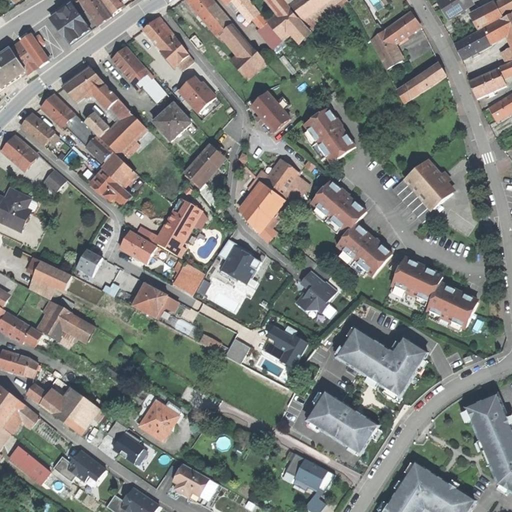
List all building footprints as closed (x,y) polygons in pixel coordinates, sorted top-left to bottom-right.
[(80,0),(90,14),(103,4),(99,0),(80,0)] [(122,11),(114,0),(105,0),(103,2),(114,17),(122,11)] [(189,0),(188,1),(219,38),(223,34),(233,26),(211,0),(189,0)] [(248,0),(236,0),(235,1),(242,9),(253,21),(261,15),(248,0)] [(269,0),(273,5),(282,12),(272,0),(269,0)] [(289,7),(283,0),(272,0),(282,12),(289,7)] [(336,0),(297,0),(296,1),(291,5),(305,24),(321,12),(326,8),(336,0)] [(344,0),(336,0),(326,8),(329,12),(344,0)] [(446,13),(451,21),(475,5),(471,0),(445,0),(440,4),(446,13)] [(511,0),(510,0),(499,6),(505,17),(511,12),(511,0)] [(242,9),(235,1),(229,5),(237,14),(242,9)] [(100,27),(113,18),(103,4),(90,14),(100,27)] [(53,20),(65,37),(86,23),(73,6),(64,13),(53,20)] [(474,21),(479,31),(505,17),(499,6),(487,12),(487,14),(474,21)] [(303,25),(289,7),(282,12),(268,23),(283,42),(298,30),(303,25)] [(327,19),(321,12),(305,24),(311,31),(327,19)] [(384,34),(394,48),(395,47),(422,28),(416,20),(412,14),(384,34)] [(265,20),(261,15),(253,21),(258,26),(265,20)] [(511,15),(501,21),(508,34),(511,42),(511,15)] [(153,25),(144,31),(163,53),(171,46),(173,44),(176,43),(171,37),(173,35),(160,19),(153,25)] [(268,23),(265,20),(258,26),(261,30),(268,23)] [(501,21),(485,31),(490,42),(508,34),(501,21)] [(93,32),(86,23),(65,37),(72,47),(83,39),(93,32)] [(304,25),(303,25),(298,30),(304,39),(311,33),(304,25)] [(251,47),(233,26),(223,34),(241,55),(251,47)] [(460,54),(464,61),(492,46),(490,42),(485,31),(456,46),(460,54)] [(404,62),(395,47),(394,48),(384,34),(373,41),(388,71),(404,62)] [(188,53),(173,35),(171,37),(176,43),(173,44),(176,48),(174,50),(171,46),(163,53),(162,53),(175,69),(179,66),(182,63),(180,60),(188,53)] [(38,66),(40,69),(50,62),(41,49),(35,40),(32,36),(22,43),(38,66)] [(40,36),(35,40),(41,49),(46,45),(40,36)] [(190,41),(203,56),(209,51),(196,36),(190,41)] [(27,73),(38,66),(22,43),(11,50),(27,73)] [(220,75),(230,66),(214,47),(209,51),(203,56),(220,75)] [(267,64),(251,47),(241,55),(232,63),(247,81),(267,64)] [(121,54),(113,61),(132,82),(145,70),(127,49),(121,54)] [(0,91),(22,77),(27,73),(11,50),(0,57),(0,91)] [(511,63),(511,51),(503,56),(508,65),(511,63)] [(191,56),(188,53),(180,60),(182,63),(191,56)] [(196,63),(191,56),(182,63),(179,66),(184,72),(196,63)] [(404,63),(404,62),(388,71),(389,73),(404,63)] [(511,64),(498,70),(499,71),(500,71),(503,78),(511,73),(511,64)] [(29,77),(40,69),(38,66),(27,73),(29,77)] [(399,96),(405,105),(448,77),(441,67),(399,96)] [(78,79),(65,89),(78,104),(85,99),(105,84),(92,69),(78,79)] [(155,80),(145,70),(132,82),(134,85),(143,91),(145,89),(155,80)] [(475,93),(478,100),(507,87),(503,78),(500,71),(499,71),(471,84),(475,93)] [(180,92),(199,114),(217,99),(210,91),(208,92),(196,78),(180,92)] [(168,95),(155,80),(145,89),(158,104),(168,95)] [(125,107),(105,84),(85,99),(87,102),(94,96),(109,111),(111,108),(117,114),(120,112),(125,107)] [(272,130),(276,134),(291,121),(284,113),(277,104),(269,94),(253,107),(260,116),(266,123),(272,130)] [(48,104),(43,110),(64,130),(77,117),(55,96),(48,104)] [(494,116),(498,122),(511,113),(511,97),(490,109),(494,116)] [(284,98),(277,104),(284,113),(291,107),(284,98)] [(222,104),(217,99),(199,114),(205,120),(222,104)] [(155,123),(172,142),(187,129),(192,124),(176,105),(164,116),(155,123)] [(132,113),(125,107),(120,112),(126,119),(131,114),(132,113)] [(327,158),(332,165),(357,148),(330,109),(305,127),(309,132),(327,158)] [(147,130),(131,114),(126,119),(113,132),(104,141),(120,157),(137,141),(147,130)] [(28,122),(23,129),(35,139),(45,148),(50,142),(56,135),(33,116),(28,122)] [(77,116),(77,117),(64,130),(66,132),(68,129),(89,149),(91,147),(90,147),(98,138),(97,137),(98,136),(77,116)] [(88,125),(102,139),(111,130),(97,116),(88,125)] [(262,127),(266,123),(260,116),(256,119),(259,123),(262,127)] [(198,131),(192,124),(187,129),(192,136),(198,131)] [(102,139),(104,141),(113,132),(111,130),(102,139)] [(322,162),(327,158),(309,132),(304,136),(322,162)] [(61,139),(56,135),(50,142),(55,146),(61,139)] [(3,152),(26,172),(39,158),(15,137),(9,145),(3,152)] [(114,153),(98,138),(90,147),(91,147),(106,162),(108,160),(114,153)] [(140,144),(137,141),(120,157),(124,161),(140,144)] [(216,150),(212,147),(186,176),(201,189),(210,179),(217,171),(227,160),(221,155),(216,150)] [(119,158),(114,153),(108,160),(113,165),(119,158)] [(136,174),(119,158),(113,165),(106,172),(119,184),(123,188),(136,174)] [(265,186),(281,198),(286,192),(297,178),(299,175),(282,163),(270,179),(265,186)] [(408,179),(435,210),(453,194),(446,185),(439,177),(427,163),(408,179)] [(56,171),(45,184),(56,194),(67,181),(56,171)] [(219,173),(217,171),(210,179),(212,181),(216,177),(219,173)] [(106,199),(107,198),(119,184),(106,172),(93,187),(100,193),(106,199)] [(138,175),(136,174),(123,188),(125,190),(138,175)] [(258,181),(264,186),(265,186),(270,179),(263,174),(258,181)] [(444,174),(439,177),(446,185),(451,182),(444,174)] [(308,186),(297,178),(286,192),(297,200),(308,186)] [(258,192),(262,184),(255,181),(252,189),(258,192)] [(423,224),(433,215),(404,181),(393,190),(423,224)] [(332,182),(312,205),(318,209),(341,230),(348,236),(358,225),(368,213),(332,182)] [(134,198),(125,190),(123,188),(119,184),(107,198),(113,203),(116,200),(125,208),(134,198)] [(242,214),(259,234),(285,201),(281,198),(265,186),(264,186),(242,214)] [(0,221),(21,232),(30,212),(26,210),(31,200),(11,190),(7,201),(2,199),(0,203),(0,221)] [(293,207),(297,200),(286,192),(281,198),(285,201),(293,207)] [(184,201),(175,216),(193,226),(194,223),(201,211),(184,201)] [(265,241),(293,207),(285,201),(259,234),(265,241)] [(338,234),(341,230),(318,209),(314,214),(338,234)] [(451,210),(444,220),(469,237),(477,227),(451,210)] [(205,217),(201,211),(194,223),(199,226),(205,217)] [(162,239),(159,246),(180,257),(185,249),(183,248),(195,227),(193,226),(175,216),(167,231),(162,239)] [(109,219),(103,229),(111,233),(114,227),(114,222),(109,219)] [(393,256),(358,225),(348,236),(338,247),(343,252),(367,273),(374,278),(393,256)] [(92,251),(103,256),(106,250),(109,242),(113,234),(111,233),(103,229),(89,251),(92,252),(92,251)] [(122,250),(148,264),(157,248),(131,233),(126,241),(122,250)] [(150,241),(159,246),(162,239),(153,234),(150,241)] [(236,246),(222,272),(250,287),(264,262),(236,246)] [(363,277),(367,273),(343,252),(339,256),(363,277)] [(28,273),(35,276),(41,263),(35,259),(28,273)] [(176,269),(182,272),(187,263),(181,260),(176,269)] [(428,271),(405,261),(404,264),(398,261),(390,270),(401,275),(396,287),(400,288),(397,293),(407,298),(409,293),(432,304),(429,311),(454,322),(452,327),(461,332),(464,327),(467,329),(479,303),(456,293),(457,292),(449,288),(448,289),(441,286),(444,278),(436,275),(437,274),(429,270),(428,271)] [(41,263),(35,276),(56,286),(67,291),(72,277),(41,263)] [(173,289),(170,294),(188,305),(205,275),(193,268),(194,267),(187,263),(182,272),(173,289)] [(313,270),(301,285),(308,290),(297,303),(317,318),(320,313),(324,316),(342,292),(313,270)] [(208,276),(205,275),(188,305),(191,306),(208,276)] [(50,299),(56,286),(35,276),(29,288),(50,299)] [(168,297),(143,283),(137,294),(131,305),(156,318),(157,316),(168,297)] [(169,295),(170,294),(173,289),(164,284),(160,290),(169,295)] [(9,301),(0,295),(0,307),(3,309),(9,301)] [(60,304),(71,311),(75,305),(64,299),(60,304)] [(44,313),(49,315),(55,319),(61,308),(51,302),(44,313)] [(40,331),(60,342),(63,336),(67,330),(75,316),(61,308),(55,319),(49,315),(40,331)] [(33,329),(6,313),(0,323),(0,330),(9,336),(24,345),(26,340),(33,329)] [(96,329),(75,316),(67,330),(78,336),(88,342),(96,329)] [(280,323),(271,340),(290,351),(284,362),(300,371),(315,343),(280,323)] [(44,335),(33,329),(26,340),(37,347),(44,335)] [(74,343),(78,336),(67,330),(63,336),(74,343)] [(428,353),(405,339),(395,354),(359,331),(353,340),(350,339),(344,350),(346,351),(341,360),(371,380),(373,377),(379,382),(378,384),(401,398),(412,381),(421,367),(420,366),(428,353)] [(74,343),(63,336),(60,342),(59,343),(70,350),(74,343)] [(204,336),(201,343),(217,352),(220,344),(204,336)] [(230,356),(247,364),(256,346),(238,338),(230,356)] [(3,352),(0,362),(0,368),(15,373),(35,379),(39,365),(33,364),(34,361),(3,352)] [(110,362),(104,371),(125,384),(130,375),(110,362)] [(104,371),(91,363),(85,374),(98,382),(104,371)] [(48,410),(79,433),(91,417),(98,408),(58,379),(55,383),(61,387),(60,389),(69,396),(69,397),(71,399),(65,406),(56,399),(55,400),(49,408),(48,410)] [(378,384),(371,380),(368,385),(375,389),(378,384)] [(0,411),(12,395),(3,388),(0,392),(0,411)] [(28,396),(49,408),(55,400),(34,388),(28,396)] [(87,399),(107,412),(113,404),(92,390),(87,399)] [(318,406),(310,420),(322,427),(320,430),(350,448),(351,446),(363,454),(371,441),(380,427),(362,416),(355,412),(356,410),(341,400),(340,402),(328,394),(320,407),(318,406)] [(23,405),(12,395),(0,411),(0,425),(5,429),(12,420),(17,414),(23,405)] [(511,429),(507,418),(505,419),(502,413),(505,412),(499,395),(470,407),(476,423),(474,424),(481,442),(484,440),(487,449),(491,458),(494,465),(491,466),(499,485),(511,492),(511,429)] [(141,428),(164,443),(171,432),(175,426),(181,418),(166,408),(158,403),(141,428)] [(33,413),(23,405),(17,414),(24,419),(27,421),(33,413)] [(167,406),(166,408),(181,418),(175,426),(177,427),(184,417),(184,415),(183,413),(172,405),(169,405),(167,406)] [(106,414),(98,408),(91,417),(94,419),(99,423),(106,414)] [(42,420),(33,413),(27,421),(36,428),(42,420)] [(107,413),(106,414),(99,423),(116,435),(123,425),(107,413)] [(19,425),(24,419),(17,414),(12,420),(19,425)] [(94,419),(91,417),(79,433),(83,435),(94,419)] [(12,434),(19,425),(12,420),(5,429),(12,434)] [(0,451),(12,435),(0,426),(0,451)] [(222,437),(236,445),(241,437),(227,429),(222,437)] [(147,451),(125,436),(113,452),(136,468),(147,451)] [(14,460),(27,470),(35,461),(20,449),(14,456),(14,460)] [(485,460),(491,458),(487,449),(481,451),(483,456),(485,460)] [(63,457),(55,469),(73,482),(78,476),(86,482),(92,474),(100,480),(107,471),(94,461),(82,452),(77,459),(76,458),(72,463),(63,457)] [(323,498),(339,477),(304,452),(287,475),(309,491),(313,486),(321,491),(309,507),(316,511),(324,511),(331,504),(323,498)] [(35,461),(27,470),(44,483),(51,473),(35,461)] [(385,511),(426,511),(427,510),(429,511),(471,511),(476,504),(459,493),(460,491),(445,481),(438,476),(419,464),(400,494),(398,492),(388,508),(385,511)] [(211,480),(184,465),(175,483),(179,485),(176,491),(183,495),(190,499),(193,493),(201,497),(211,480)] [(214,482),(211,480),(201,497),(193,493),(190,499),(201,505),(214,482)] [(116,496),(108,508),(114,511),(144,511),(145,511),(146,511),(156,511),(160,506),(146,497),(134,489),(130,496),(129,496),(125,502),(116,496)]
